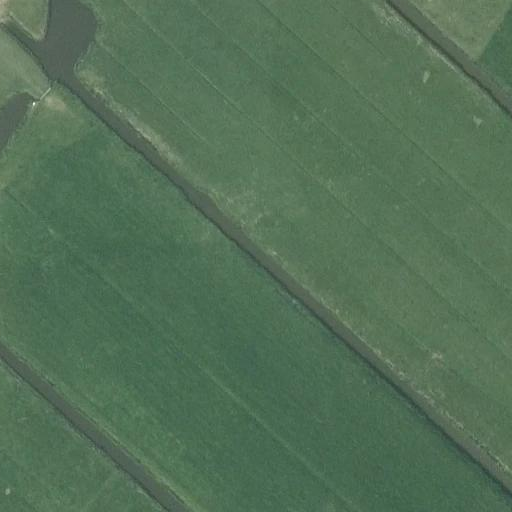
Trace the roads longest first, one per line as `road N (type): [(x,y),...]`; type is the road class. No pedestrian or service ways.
road 1 (trunk): [(224,511),(0,263)]
road 2 (trunk): [(0,377),(120,511)]
